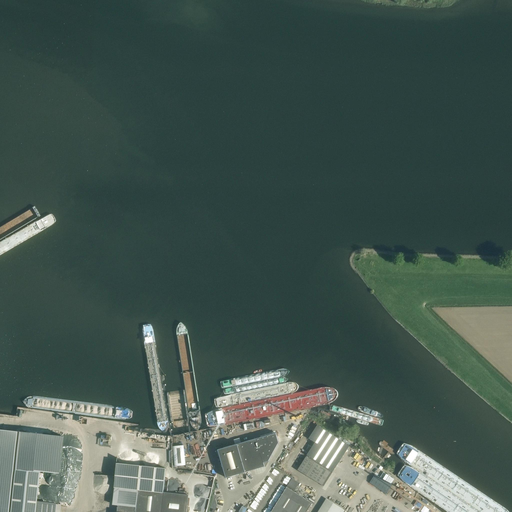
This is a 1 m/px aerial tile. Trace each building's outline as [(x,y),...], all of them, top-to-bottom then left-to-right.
[(307,454),(308,455),(298,469),(322,485),(331,471),(333,472),(349,446),(318,425),(309,438),(316,442),(307,454)] [(0,429),(0,511),(54,511),(56,503),(36,501),(39,471),(59,474),(63,437),(18,432),(0,429)] [(277,433),(219,450),(227,478),(266,466),(264,462),(269,461),(279,443),(277,433)] [(184,445),(173,446),(175,466),(185,465),(184,445)] [(118,505),(117,511),(186,511),(188,495),(163,492),(166,468),(117,463),(114,487),(138,490),(136,507),(118,505)] [(375,474),(369,483),(386,493),(392,485),(375,474)] [(306,511),(313,503),(294,491),(287,487),(271,511),(306,511)] [(343,511),(345,510),(330,500),(322,511),(343,511)]
